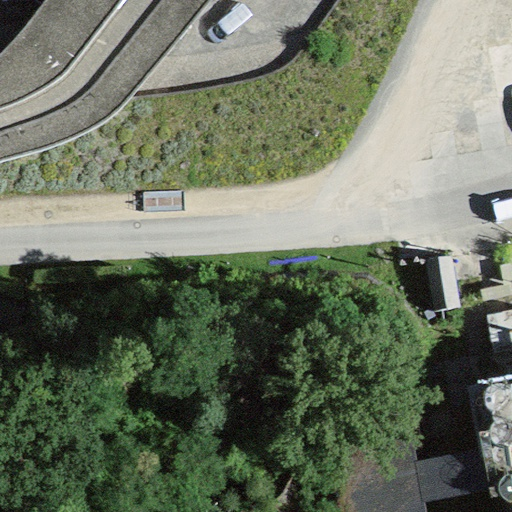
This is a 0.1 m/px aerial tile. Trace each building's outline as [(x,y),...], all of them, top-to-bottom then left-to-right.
[(8,0),(0,11),(0,161),(49,148),(104,123),(145,83),(210,0),(8,0)] [(0,366),(13,330),(0,325),(0,366)] [(511,410),(511,394),(511,391),(504,387),(495,386),(488,390),(483,397),(483,405),(486,413),(493,418),(502,418),(509,414),(511,410)] [(511,421),(511,422),(503,421),(496,425),(491,432),(490,440),(494,448),(501,452),(510,453),(511,451),(511,421)] [(511,475),(504,479),(499,486),(499,495),(503,502),(510,507),(511,506),(511,475)]
